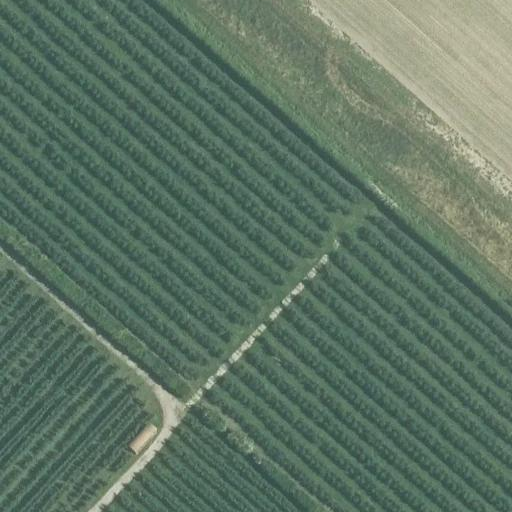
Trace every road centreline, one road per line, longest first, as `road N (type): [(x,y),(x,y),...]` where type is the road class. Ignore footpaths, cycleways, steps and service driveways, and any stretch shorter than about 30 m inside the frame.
road 1 (track): [(142,0),(511,326)]
road 2 (track): [(94,511),(376,205)]
road 3 (track): [(184,414),(0,246)]
